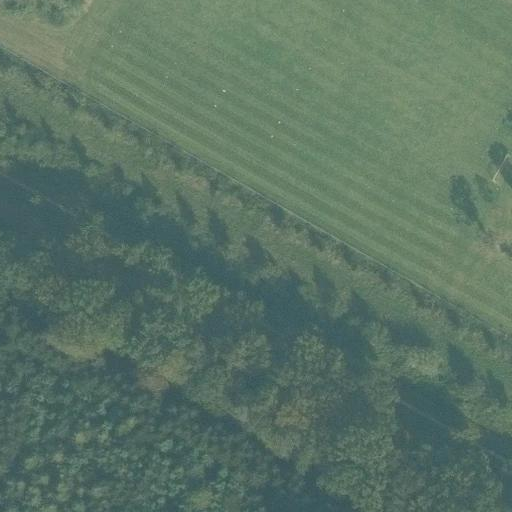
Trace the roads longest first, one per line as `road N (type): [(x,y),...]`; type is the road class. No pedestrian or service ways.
road 1 (unclassified): [(511,503),(222,338)]
road 2 (unclassified): [(222,338),(0,211)]
road 3 (unclassified): [(128,511),(222,338)]
